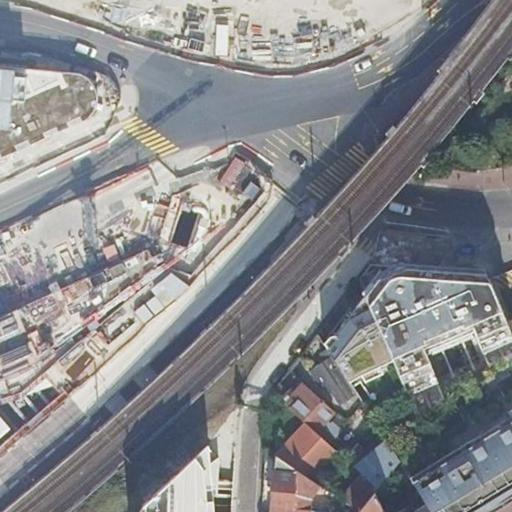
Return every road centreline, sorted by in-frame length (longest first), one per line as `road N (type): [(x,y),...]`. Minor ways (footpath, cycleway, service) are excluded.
road 1 (residential): [(245,511),(252,407),(272,369),(401,208)]
road 2 (unknown): [(96,360),(314,151)]
road 3 (primary): [(237,105),(0,211)]
road 4 (primary): [(456,0),(382,55),(324,85),(237,105)]
road 5 (primary): [(237,105),(69,28)]
road 6 (primary): [(237,105),(338,106),(408,64)]
road 7 (secondary): [(207,0),(69,28)]
road 8 (primary): [(314,151),(408,64)]
road 9 (secondary): [(279,0),(242,28),(237,105)]
